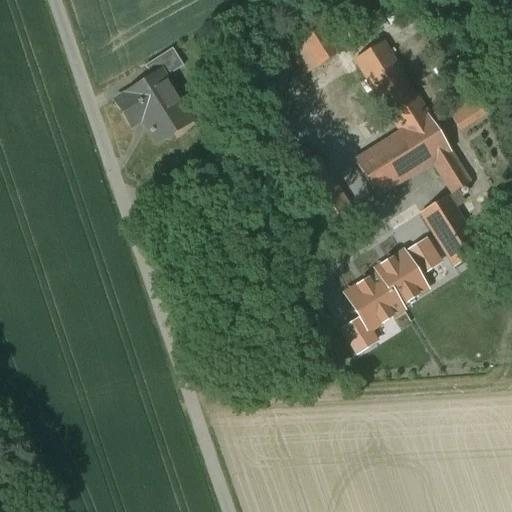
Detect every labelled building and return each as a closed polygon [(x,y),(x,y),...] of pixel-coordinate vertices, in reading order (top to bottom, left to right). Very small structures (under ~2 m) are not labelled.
[(341,34),(330,16),(286,44),(306,74),(349,47),(341,34)] [(469,183),(382,43),(354,60),(400,133),(354,162),(376,197),(432,163),(452,195),(469,183)] [(152,78),(161,73),(165,79),(183,67),(172,50),(144,67),(152,78)] [(165,79),(161,73),(152,78),(114,102),(129,125),(140,118),(145,115),(154,128),(148,131),(156,145),(173,135),(169,129),(188,117),(191,123),(192,122),(165,79)] [(448,113),(459,130),(486,113),(475,96),(448,113)] [(140,118),(148,131),(154,128),(145,115),(140,118)] [(351,213),(315,156),(291,170),(328,228),(351,213)] [(471,235),(447,197),(420,214),(454,267),(481,250),(480,249),(487,245),(478,231),(471,235)]
